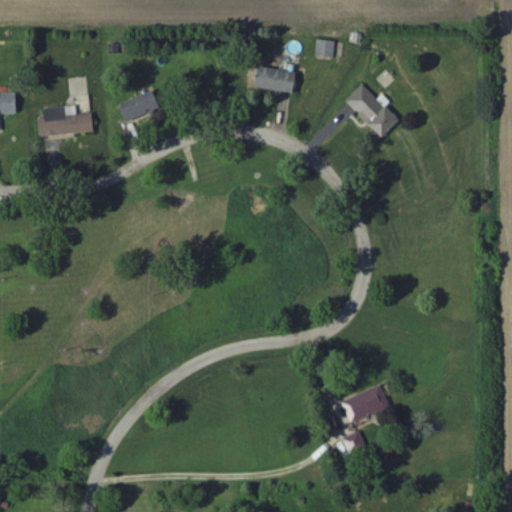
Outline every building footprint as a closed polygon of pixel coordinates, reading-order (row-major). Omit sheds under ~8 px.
[(336,58),(337,42),(318,41),(317,57),(336,58)] [(301,74),(262,67),(259,88),(297,95),(301,74)] [(379,100),(366,85),(349,101),(384,139),(404,120),(382,97),(379,100)] [(163,109),(155,91),(120,107),(128,125),(163,109)] [(0,132),(3,133),(2,115),(19,115),(19,94),(0,94),(0,132)] [(96,134),(95,114),(78,115),(78,107),(46,109),(46,119),(40,119),(41,137),(96,134)] [(353,423),(392,406),(383,386),(344,402),(353,423)] [(344,439),(353,458),(370,450),(361,431),(344,439)]
